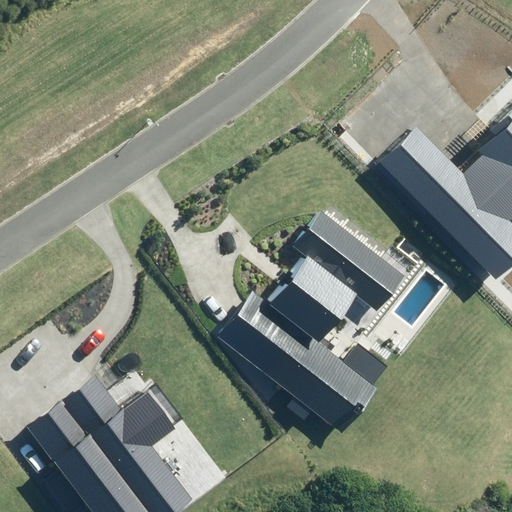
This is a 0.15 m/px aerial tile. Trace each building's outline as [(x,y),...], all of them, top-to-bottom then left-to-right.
[(413,125),(375,162),(495,286),(511,270),(511,104),(494,122),(503,131),(460,173),(413,125)] [(237,297),(208,339),(333,426),(367,378),(316,343),(348,298),(378,319),(412,269),(308,197),(278,239),(293,250),(253,308),(237,297)] [(511,304),(485,294),(479,310),(511,323),(511,304)] [(505,365),(483,361),(473,408),(495,412),(505,365)] [(82,498),(92,511),(158,511),(181,495),(141,440),(168,421),(140,383),(114,403),(90,371),(24,418),(57,463),(42,474),(68,509),(82,498)]
